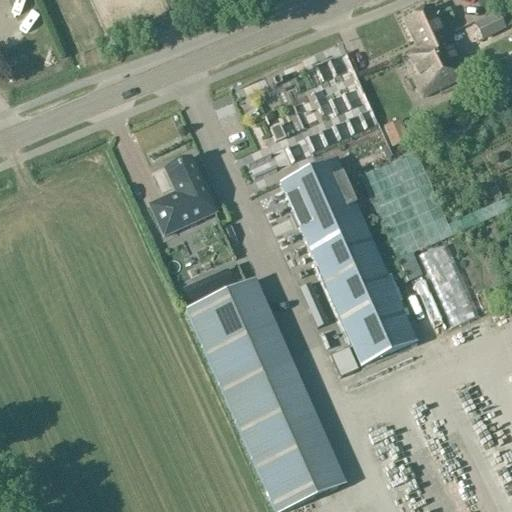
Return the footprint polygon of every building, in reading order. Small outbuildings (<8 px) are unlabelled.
[(431,10),(405,23),(419,52),(401,60),(422,102),(470,78),(450,36),(445,38),(431,10)] [(473,27),(481,43),(505,32),(504,29),(511,25),(511,11),(511,10),(497,17),(496,16),(473,27)] [(366,63),(376,60),(370,40),(360,43),(366,63)] [(407,143),(399,123),(383,129),(391,149),(407,143)] [(378,127),(351,140),(362,161),(388,148),(378,127)] [(165,201),(150,208),(163,238),(216,214),(190,160),(165,171),(166,174),(176,196),(165,201)] [(333,163),(279,187),(278,188),(360,371),(420,344),(412,326),(408,328),(333,163)] [(429,247),(455,323),(483,314),(458,237),(429,247)] [(254,283),(186,313),(184,314),(271,511),(289,511),(344,488),(254,283)] [(317,331),(328,327),(310,286),(299,291),(317,331)] [(339,380),(357,371),(348,351),(329,359),(339,380)]
